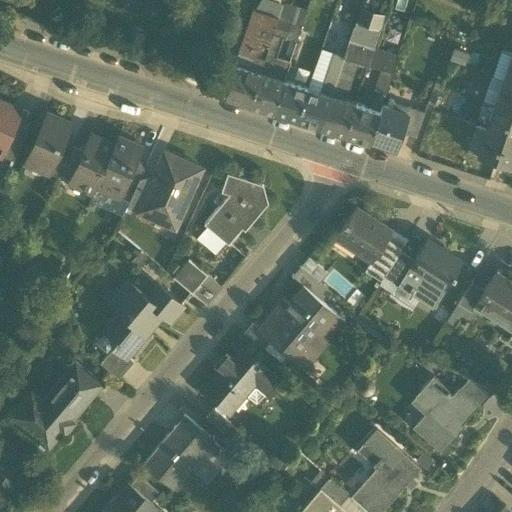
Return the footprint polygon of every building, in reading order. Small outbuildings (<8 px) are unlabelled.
[(259,0),(253,9),(278,17),(284,1),(284,0),(259,0)] [(292,21),(302,24),(307,9),(284,1),(278,17),(292,21)] [(356,61),(366,64),(371,47),(382,14),(363,8),(351,41),(349,40),(344,55),(344,57),(356,61)] [(264,60),(273,32),(278,17),(253,9),(248,25),(234,64),(251,69),(255,56),(264,60)] [(292,21),(278,17),(273,32),(283,36),(283,37),(286,39),(286,38),(292,21)] [(302,24),(292,21),(286,38),(296,41),(302,24)] [(283,79),(285,80),(291,61),(289,61),(290,60),(280,57),(278,65),(274,64),(277,56),(283,37),(283,36),(273,32),(264,60),(259,72),(283,79)] [(376,49),(371,47),(366,64),(370,65),(376,49)] [(370,65),(381,68),(392,72),(398,56),(376,49),(370,65)] [(511,51),(511,53),(503,78),(494,103),(486,129),(477,154),(511,166),(511,51)] [(333,52),(320,91),(331,95),(343,60),(344,57),(344,55),(333,52)] [(343,60),(331,95),(344,99),(355,64),(343,60)] [(224,95),(249,103),(259,72),(251,69),(234,64),(224,95)] [(382,104),(392,72),(381,68),(368,107),(378,110),(380,103),(382,104)] [(249,103),(273,111),(283,79),(259,72),(249,103)] [(273,111),(296,118),(307,87),(285,80),(283,79),(273,111)] [(296,118),(320,126),(331,95),(320,91),(307,87),(296,118)] [(354,102),(344,99),(331,95),(320,126),(344,134),(354,102)] [(0,148),(0,149),(2,150),(15,121),(17,116),(9,105),(0,100),(0,148)] [(368,142),(369,139),(378,110),(368,107),(354,102),(344,134),(368,142)] [(391,107),(408,113),(410,107),(393,102),(391,107)] [(380,103),(378,110),(369,139),(396,148),(401,132),(408,113),(391,107),(382,104),(380,103)] [(425,112),(410,107),(408,113),(401,132),(416,137),(425,112)] [(25,162),(47,172),(61,139),(62,140),(69,122),(47,112),(25,162)] [(0,154),(13,160),(27,127),(15,121),(2,150),(0,149),(0,154)] [(92,192),(95,185),(114,143),(91,133),(84,149),(69,182),(92,192)] [(117,136),(114,143),(95,185),(118,195),(132,163),(140,146),(117,136)] [(47,172),(58,176),(73,145),(62,140),(61,139),(47,172)] [(73,145),(58,176),(58,177),(69,182),(84,149),(73,145)] [(137,210),(159,220),(164,209),(179,216),(201,167),(164,151),(154,174),(147,188),(137,210)] [(118,195),(129,200),(137,183),(139,178),(143,168),(132,163),(118,195)] [(204,222),(228,242),(248,218),(251,221),(267,202),(262,184),(227,172),(221,190),(229,193),(204,222)] [(154,174),(139,178),(137,183),(147,188),(154,174)] [(147,188),(137,183),(129,200),(127,205),(137,210),(147,188)] [(371,259),(371,260),(391,229),(355,206),(347,218),(345,217),(334,235),(371,259)] [(174,226),(179,216),(164,209),(159,220),(174,226)] [(391,229),(371,260),(371,259),(365,269),(381,279),(383,275),(400,249),(407,239),(391,229)] [(421,295),(434,304),(444,287),(460,263),(440,251),(442,248),(426,238),(413,258),(409,264),(410,264),(398,283),(412,292),(413,290),(421,295)] [(383,275),(398,284),(398,283),(410,264),(409,264),(413,258),(400,249),(383,275)] [(308,255),(300,265),(318,281),(327,271),(308,255)] [(173,276),(191,292),(207,273),(188,258),(173,276)] [(310,290),(318,281),(300,265),(292,274),(304,284),(310,290)] [(511,284),(496,274),(498,270),(496,269),(484,289),(473,305),(475,306),(486,314),(491,307),(511,320),(511,284)] [(458,302),(472,311),(475,306),(473,305),(484,289),(471,281),(458,302)] [(114,345),(125,355),(125,354),(161,312),(169,318),(181,304),(160,286),(149,299),(129,283),(119,295),(128,303),(121,312),(106,329),(117,338),(115,341),(116,342),(114,345)] [(412,310),(421,295),(413,290),(412,292),(398,283),(398,284),(390,296),(412,310)] [(270,339),(295,360),(311,341),(320,348),(345,319),(310,290),(304,284),(289,301),(284,296),(258,327),(257,328),(270,339)] [(128,303),(119,295),(111,304),(121,312),(128,303)] [(244,333),(262,348),(270,339),(257,328),(258,327),(252,323),(244,333)] [(100,362),(118,378),(133,360),(125,354),(125,355),(114,345),(100,362)] [(204,390),(229,411),(255,381),(271,395),(282,381),(241,346),(232,358),(227,353),(216,367),(220,371),(204,390)] [(25,427),(48,446),(61,430),(63,431),(73,420),(71,418),(101,383),(75,362),(42,401),(36,397),(25,410),(34,417),(25,427)] [(412,425),(441,452),(460,432),(459,431),(456,429),(460,424),(463,426),(464,425),(462,423),(478,405),(480,407),(481,405),(460,387),(458,386),(452,393),(448,389),(448,388),(433,374),(414,394),(428,407),(412,425)] [(460,387),(481,405),(494,390),(468,377),(460,387)] [(25,410),(36,397),(32,393),(13,416),(25,427),(34,417),(25,410)] [(206,416),(223,431),(231,421),(214,407),(206,416)] [(143,463),(173,487),(198,457),(214,471),(229,454),(209,436),(210,435),(185,414),(143,463)] [(358,486),(383,508),(421,467),(376,427),(356,448),(376,466),(358,486)] [(0,494),(1,493),(3,494),(14,481),(0,470),(0,494)] [(130,483),(151,501),(159,492),(138,474),(130,483)] [(322,485),(342,502),(349,493),(330,476),(322,485)] [(101,511),(164,511),(151,501),(130,483),(128,481),(101,511)] [(347,511),(339,504),(342,502),(322,485),(299,511),(347,511)] [(350,495),(369,511),(379,511),(383,508),(358,486),(350,495)]
